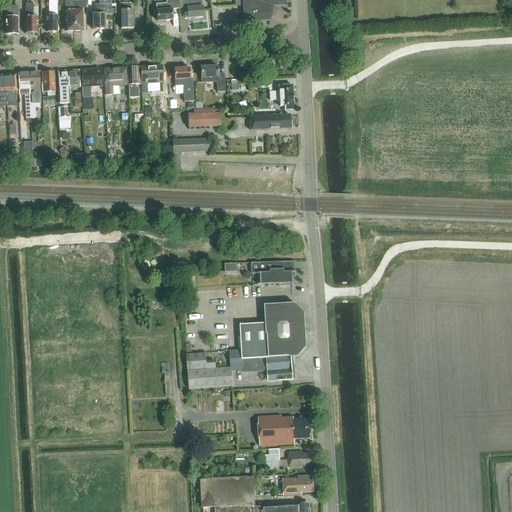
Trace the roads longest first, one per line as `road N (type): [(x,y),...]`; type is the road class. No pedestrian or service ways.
road 1 (tertiary): [(328,511),(302,40)]
road 2 (unclassified): [(302,40),(0,58)]
road 3 (track): [(511,247),(405,246),(388,256),(367,289),(314,292)]
road 4 (unknown): [(314,292),(208,300),(209,338)]
